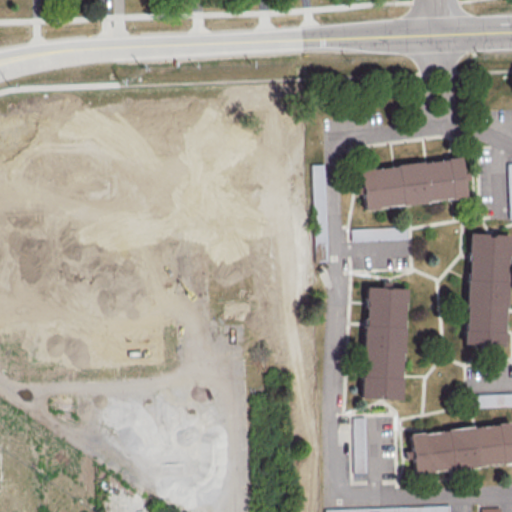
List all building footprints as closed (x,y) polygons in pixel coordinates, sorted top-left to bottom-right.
[(357,168),(361,208),(463,197),(461,180),(464,179),(461,157),(357,168)] [(322,164),(310,164),(313,261),(325,260),(322,164)] [(405,225),(349,227),(349,240),(405,239),(405,225)] [(503,345),(506,233),(465,232),(463,344),(503,345)] [(398,398),(403,287),(387,287),(388,281),(381,281),(380,286),(363,285),(359,397),(398,398)] [(511,391),(473,393),(473,406),(511,405),(511,391)] [(364,472),(363,416),(350,416),(351,472),(364,472)] [(410,471),(511,463),(511,437),(510,438),(509,423),(407,431),(410,471)]
